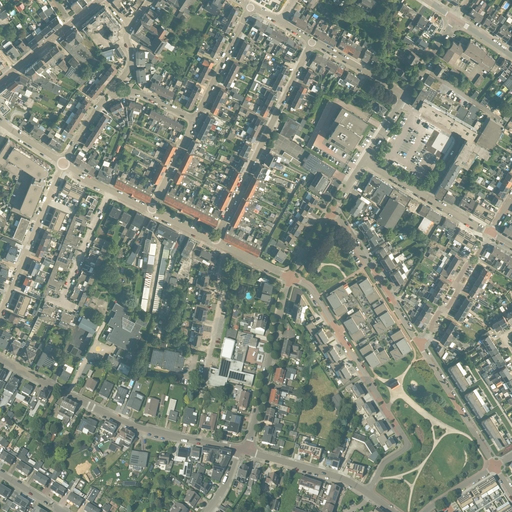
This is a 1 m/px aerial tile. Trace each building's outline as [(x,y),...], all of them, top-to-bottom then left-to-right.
[(71,6),(76,13),(87,3),(84,0),(76,0),(77,0),(71,6)] [(120,2),(120,1),(114,0),(114,1),(113,2),(117,6),(121,11),(125,7),(120,2)] [(179,0),(179,1),(177,0),(175,0),(173,5),(182,11),(185,6),(190,10),(194,5),(193,4),(195,0),(179,0)] [(209,1),(204,8),(204,9),(205,9),(215,15),(221,6),(218,5),(221,0),(212,0),(211,2),(209,1)] [(282,2),(279,0),(274,0),(271,6),(277,9),(282,2)] [(320,2),(321,0),(308,0),(310,1),(308,5),(313,8),(315,4),(315,5),(317,2),(318,3),(320,2)] [(376,2),(373,0),(355,0),(355,1),(355,2),(360,5),(366,8),(370,11),(372,8),(374,9),(375,9),(377,8),(377,7),(378,6),(377,5),(377,4),(375,3),(376,2)] [(483,2),(482,5),(473,18),(479,21),(485,12),(482,10),(487,3),(484,1),(484,3),(483,2)] [(345,11),(348,5),(344,3),(342,6),(341,8),(338,12),(342,14),(344,11),(345,11)] [(406,14),(410,8),(406,6),(403,3),(399,10),(406,14)] [(473,18),(482,5),(480,3),(478,7),(477,6),(474,10),(472,8),(468,15),(473,18)] [(137,11),(139,9),(133,5),(131,7),(130,7),(127,9),(125,7),(121,11),(121,10),(125,15),(134,6),(137,11)] [(110,13),(105,8),(106,8),(104,6),(103,7),(98,11),(85,21),(85,22),(82,24),(81,24),(79,25),(87,34),(93,29),(94,26),(101,20),(104,20),(112,29),(112,32),(107,36),(113,43),(120,37),(117,34),(119,33),(119,30),(118,29),(121,26),(110,13)] [(137,11),(134,6),(125,15),(127,15),(128,15),(134,10),(137,11)] [(230,12),(236,15),(239,9),(233,6),(230,12)] [(488,27),(496,14),(500,7),(498,6),(491,16),(489,14),(487,18),(486,17),(482,24),(488,27)] [(49,19),(50,20),(56,29),(63,24),(52,7),(44,12),(47,16),(49,19)] [(146,13),(157,20),(159,18),(157,17),(158,14),(159,15),(161,12),(157,9),(155,12),(149,8),(146,13)] [(410,8),(406,14),(412,19),(416,12),(413,10),(410,8)] [(0,13),(0,14),(1,17),(0,17),(0,23),(2,26),(9,22),(5,16),(9,14),(6,9),(2,12),(0,13)] [(295,24),(299,17),(297,16),(299,12),(295,11),(293,15),(290,21),(295,24)] [(40,21),(47,16),(44,12),(37,17),(40,21)] [(233,21),(236,15),(230,12),(227,18),(233,21)] [(146,13),(145,13),(141,18),(150,24),(151,22),(153,23),(155,20),(157,21),(157,20),(146,13)] [(233,21),(227,18),(224,16),(225,15),(222,13),(221,17),(223,18),(221,21),(222,22),(231,26),(233,21)] [(304,29),(308,23),(306,22),(310,15),(307,13),(306,16),(300,27),(304,29)] [(501,23),(504,17),(501,15),(497,20),(496,19),(498,16),(499,16),(496,14),(488,27),(493,31),(497,24),(496,24),(498,21),(501,23)] [(300,27),(306,16),(303,15),(301,18),(299,17),(295,24),(300,27)] [(413,22),(409,29),(408,30),(411,32),(414,27),(417,29),(418,28),(419,26),(422,28),(427,21),(423,19),(424,17),(421,15),(416,24),(413,22)] [(151,25),(150,24),(141,18),(132,34),(149,46),(153,40),(140,32),(142,28),(146,31),(146,30),(147,30),(151,25)] [(56,29),(50,20),(49,19),(50,22),(41,30),(39,27),(45,38),(56,29)] [(258,29),(262,22),(256,19),(253,25),(258,29)] [(308,23),(304,29),(310,32),(313,26),(316,22),(313,20),(311,24),(308,23)] [(431,34),(436,25),(430,21),(425,29),(428,31),(427,31),(431,34)] [(501,36),(510,23),(507,21),(503,28),(500,27),(496,33),(501,36)] [(231,26),(222,22),(219,28),(228,32),(231,26)] [(263,32),(267,26),(262,22),(258,29),(261,30),(259,34),(260,34),(259,36),(262,38),(263,36),(262,35),(263,32)] [(510,23),(501,36),(507,40),(509,36),(511,38),(511,37),(511,28),(510,27),(511,24),(510,23)] [(151,25),(147,30),(156,36),(156,35),(162,39),(167,30),(161,26),(159,30),(151,24),(151,25)] [(45,38),(39,27),(35,30),(31,25),(29,26),(39,43),(45,38)] [(32,48),(39,43),(29,26),(28,27),(33,34),(29,37),(31,39),(28,42),(32,48)] [(267,26),(263,32),(266,33),(269,35),(272,29),(267,26)] [(318,37),(321,30),(316,27),(312,34),(318,37)] [(67,36),(66,37),(73,44),(77,42),(83,37),(82,36),(82,35),(75,28),(67,36)] [(27,47),(22,41),(22,40),(21,40),(24,38),(19,29),(16,31),(20,37),(17,39),(19,42),(16,44),(16,45),(17,45),(22,51),(27,47)] [(272,41),(277,32),(272,29),(269,35),(267,38),(270,40),(269,43),(272,44),(274,42),(272,41)] [(326,35),(326,34),(327,33),(321,30),(318,37),(323,40),(326,35)] [(342,49),(348,39),(343,36),(346,31),(344,30),(340,37),(342,38),(337,46),(342,49)] [(216,38),(223,41),(226,36),(217,32),(215,35),(214,37),(216,38)] [(272,41),(274,42),(275,43),(277,44),(283,35),(277,32),(272,41)] [(331,37),(326,34),(326,35),(323,40),(328,43),(331,37)] [(156,36),(149,46),(159,53),(164,47),(167,42),(162,39),(156,35),(156,36)] [(283,47),(288,38),(283,35),(277,44),(281,46),(280,49),(283,50),(284,48),(283,47)] [(337,39),(335,38),(332,36),(331,37),(328,43),(334,46),(337,41),(337,40),(337,39)] [(73,44),(66,37),(60,42),(73,56),(81,63),(84,68),(94,57),(80,42),(78,43),(77,42),(73,44)] [(221,47),(223,41),(216,38),(215,40),(216,41),(215,44),(221,47)] [(288,50),(293,41),(288,38),(283,47),(284,48),(288,50)] [(468,42),(462,38),(459,41),(458,44),(453,41),(442,57),(453,64),(464,47),(465,48),(463,50),(479,61),(477,63),(488,70),(495,60),(484,53),(486,50),(469,40),(468,42)] [(347,52),(353,42),(348,39),(342,49),(347,52)] [(427,43),(421,39),(419,42),(417,41),(415,44),(417,45),(424,49),(427,43)] [(19,53),(13,46),(13,45),(11,44),(12,43),(10,40),(3,46),(2,44),(0,45),(0,48),(3,51),(5,49),(7,51),(13,58),(19,53)] [(241,46),(251,51),(252,48),(249,46),(250,43),(244,40),(241,46)] [(293,41),(288,50),(294,53),(299,44),(293,41)] [(352,55),(357,44),(353,42),(347,52),(352,55)] [(215,44),(213,47),(212,49),(218,52),(221,47),(215,44)] [(357,44),(352,55),(357,57),(360,51),(361,52),(363,47),(360,46),(357,49),(355,48),(357,44)] [(50,51),(58,60),(62,58),(64,56),(62,53),(62,52),(57,45),(49,51),(50,51)] [(119,59),(121,57),(125,55),(119,45),(113,49),(112,49),(113,51),(114,51),(119,59)] [(417,55),(418,54),(415,52),(415,53),(412,51),(413,48),(407,45),(404,50),(408,53),(408,51),(410,52),(406,58),(405,57),(402,61),(409,66),(411,62),(415,64),(419,56),(417,55)] [(249,55),(251,51),(241,46),(238,52),(245,55),(248,56),(253,59),(254,57),(249,55)] [(216,57),(218,52),(212,49),(209,47),(208,49),(207,50),(211,52),(210,54),(216,57)] [(114,54),(113,51),(112,49),(100,53),(100,55),(101,57),(114,54)] [(367,61),(372,53),(366,49),(361,58),(367,61)] [(50,51),(42,57),(46,60),(54,67),(60,62),(58,60),(50,51)] [(242,60),(245,55),(238,52),(236,57),(242,60)] [(94,57),(84,68),(85,69),(91,73),(103,59),(97,54),(94,57)] [(290,62),(291,58),(291,57),(285,54),(285,55),(283,59),(290,62)] [(318,63),(322,57),(316,54),(309,67),(315,70),(316,67),(317,67),(314,65),(316,62),(318,63)] [(73,56),(68,61),(71,64),(80,73),(85,69),(84,68),(81,63),(73,56)] [(151,61),(158,65),(161,67),(164,63),(154,56),(152,60),(151,61)] [(158,65),(151,61),(151,63),(147,63),(147,57),(145,57),(136,57),(136,64),(145,64),(145,63),(146,63),(146,66),(151,66),(157,69),(157,67),(158,65)] [(320,69),(319,71),(322,72),(323,71),(322,70),(324,66),(327,60),(322,57),(318,63),(321,65),(320,68),(320,69)] [(43,67),(46,70),(48,69),(50,66),(48,63),(47,64),(41,58),(37,61),(43,67)] [(87,80),(80,73),(71,64),(69,67),(64,63),(65,62),(63,59),(62,58),(58,60),(60,62),(54,67),(61,72),(65,74),(82,85),(87,80)] [(202,63),(211,67),(214,62),(208,59),(207,59),(204,58),(202,63)] [(505,68),(509,62),(504,59),(499,65),(496,62),(490,71),(494,74),(495,71),(499,75),(504,69),(505,68)] [(327,60),(324,66),(329,69),(333,63),(327,60)] [(49,79),(51,76),(49,73),(46,70),(43,67),(37,61),(33,64),(39,71),(43,74),(45,77),(49,79)] [(511,73),(511,72),(511,62),(510,61),(509,62),(505,68),(504,69),(499,75),(498,77),(504,81),(508,75),(505,73),(507,70),(511,73)] [(231,67),(238,71),(239,69),(238,68),(240,65),(234,62),(231,67)] [(107,70),(113,75),(117,70),(119,67),(113,63),(111,65),(109,68),(108,67),(106,69),(107,70)] [(208,72),(211,67),(202,63),(204,64),(202,67),(203,67),(203,70),(208,72)] [(334,72),(338,66),(333,63),(329,69),(334,72)] [(444,67),(439,64),(439,63),(433,71),(440,76),(441,74),(444,76),(448,70),(445,68),(445,67),(444,67)] [(50,80),(49,79),(45,77),(43,74),(39,71),(33,64),(25,71),(25,73),(38,81),(42,83),(40,86),(59,95),(63,88),(49,81),(50,80)] [(405,79),(408,75),(407,75),(408,73),(405,71),(401,68),(396,66),(393,64),(392,67),(399,71),(397,74),(405,79)] [(280,71),(286,74),(289,68),(283,65),(280,71)] [(338,66),(334,72),(340,75),(343,69),(338,66)] [(237,73),(238,71),(231,67),(228,73),(235,76),(236,72),(237,73)] [(458,77),(460,73),(452,67),(450,71),(458,77)] [(208,72),(203,70),(200,68),(198,72),(195,70),(193,74),(196,75),(197,74),(200,75),(206,78),(208,72)] [(286,74),(280,71),(274,68),(273,69),(276,71),(274,74),(277,76),(283,79),(286,74)] [(110,79),(113,75),(107,70),(105,72),(104,70),(102,73),(110,79)] [(305,76),(311,79),(314,73),(308,70),(305,76)] [(350,82),(354,75),(348,72),(343,80),(339,78),(337,83),(341,85),(341,84),(344,86),(347,81),(350,82)] [(511,86),(511,72),(511,73),(511,74),(503,84),(508,88),(510,90),(511,86)] [(106,84),(110,79),(102,73),(101,73),(99,76),(101,78),(100,79),(106,84)] [(232,81),(235,76),(228,73),(226,78),(232,81)] [(147,87),(149,88),(154,91),(158,84),(159,81),(161,76),(159,75),(158,74),(154,83),(152,81),(150,80),(149,83),(147,87)] [(27,89),(32,91),(33,89),(29,86),(30,84),(39,89),(40,86),(20,75),(15,79),(24,84),(24,85),(24,84),(27,86),(26,89),(27,89)] [(203,83),(206,78),(200,75),(197,80),(203,83)] [(354,75),(350,82),(356,86),(360,79),(354,75)] [(435,79),(429,75),(411,104),(418,107),(430,87),(435,79)] [(281,85),(283,79),(277,76),(275,82),(281,85)] [(309,84),(311,79),(305,76),(303,81),(309,84)] [(106,84),(100,79),(97,77),(93,82),(96,84),(102,89),(106,84)] [(229,87),(232,81),(226,78),(223,84),(229,87)] [(22,83),(24,84),(15,79),(7,86),(15,90),(20,93),(23,94),(28,97),(29,97),(30,94),(31,95),(32,92),(32,91),(27,89),(25,92),(23,90),(18,88),(22,83)] [(170,86),(170,87),(165,96),(171,99),(174,92),(172,91),(174,87),(178,89),(182,81),(177,79),(175,83),(172,82),(170,86)] [(90,87),(98,94),(102,89),(96,84),(93,82),(90,86),(90,87)] [(278,90),(281,85),(275,82),(272,87),(278,90)] [(163,87),(158,84),(154,91),(160,94),(163,87)] [(192,90),(199,92),(201,87),(195,84),(192,90)] [(298,89),(304,92),(306,93),(308,88),(307,87),(301,84),(298,89)] [(165,96),(170,87),(168,86),(166,85),(165,88),(163,87),(160,94),(165,96)] [(17,96),(18,94),(14,92),(15,90),(7,86),(0,91),(0,95),(6,99),(6,98),(15,102),(15,101),(17,98),(16,98),(17,96)] [(94,98),(98,94),(90,87),(86,92),(88,93),(88,94),(94,98)] [(445,96),(430,87),(418,107),(433,117),(445,96)] [(218,94),(224,97),(226,97),(227,94),(226,94),(227,91),(221,88),(218,94)] [(302,98),(304,92),(298,89),(296,95),(302,98)] [(196,98),(199,92),(192,90),(190,95),(196,98)] [(265,95),(274,100),(276,94),(270,91),(268,94),(267,93),(266,96),(265,95)] [(242,101),(244,97),(234,92),(233,96),(242,101)] [(228,99),(224,97),(218,94),(215,99),(222,102),(225,104),(228,99)] [(12,107),(13,105),(15,102),(6,98),(6,99),(0,95),(0,110),(3,115),(10,108),(12,107)] [(196,98),(190,95),(188,98),(182,95),(181,97),(187,100),(193,103),(196,98)] [(271,105),(274,100),(265,95),(263,101),(262,100),(262,101),(271,105)] [(299,103),(302,98),(296,95),(293,100),(299,103)] [(358,101),(354,100),(355,96),(353,95),(349,101),(356,104),(358,101)] [(461,105),(445,96),(433,117),(449,126),(461,105)] [(484,107),(489,101),(485,97),(481,104),(484,107)] [(81,103),(88,107),(91,102),(85,98),(81,103)] [(215,99),(213,105),(219,108),(222,102),(215,99)] [(248,109),(249,105),(251,102),(250,102),(245,99),(241,106),(248,109)] [(191,108),(193,103),(187,100),(186,104),(185,106),(191,108)] [(271,105),(262,101),(261,100),(260,102),(261,102),(260,106),(262,107),(268,110),(271,105)] [(297,108),(299,103),(293,100),(291,105),(297,108)] [(382,115),(386,108),(378,103),(375,101),(372,100),(370,102),(376,106),(374,109),(382,115)] [(15,101),(15,102),(13,105),(25,111),(27,107),(15,101)] [(115,105),(119,111),(124,108),(121,102),(115,105)] [(85,112),(88,107),(81,103),(78,108),(85,112)] [(135,103),(132,117),(135,117),(135,114),(136,110),(140,111),(141,105),(135,103)] [(469,110),(461,105),(449,126),(465,135),(470,125),(480,109),(472,104),(469,110)] [(118,111),(119,111),(115,105),(110,108),(113,113),(115,112),(117,116),(120,114),(118,111)] [(221,112),(222,111),(222,109),(219,108),(213,105),(210,110),(216,113),(218,111),(221,112)] [(260,106),(259,105),(257,108),(261,110),(259,113),(266,116),(268,110),(262,107),(260,106)] [(327,138),(349,151),(351,147),(352,147),(353,147),(352,146),(354,142),(355,143),(368,122),(342,106),(329,127),(333,129),(327,138)] [(81,117),(85,112),(78,108),(75,113),(81,117)] [(154,118),(156,112),(151,109),(148,115),(154,118)] [(159,121),(162,114),(156,112),(154,118),(152,121),(150,125),(153,126),(156,119),(159,121)] [(34,115),(32,113),(31,114),(28,120),(31,122),(31,123),(34,125),(29,132),(34,135),(40,125),(32,119),(34,115)] [(78,123),(81,117),(75,113),(71,119),(78,123)] [(106,122),(105,123),(107,124),(108,122),(107,121),(109,117),(103,114),(100,119),(106,122)] [(164,123),(167,117),(162,114),(159,121),(157,124),(160,125),(156,133),(159,135),(161,130),(164,123)] [(205,120),(211,123),(214,118),(208,115),(205,120)] [(252,121),(261,125),(264,119),(257,116),(256,119),(253,117),(252,121)] [(169,125),(172,120),(167,117),(164,123),(161,130),(163,131),(165,128),(167,124),(169,125)] [(296,122),(292,120),(293,120),(288,117),(280,134),(292,140),(296,131),(300,124),(296,121),(296,122)] [(475,138),(491,147),(504,126),(490,118),(485,127),(482,125),(475,138)] [(75,128),(78,123),(71,119),(68,124),(75,128)] [(103,127),(105,123),(106,122),(100,119),(97,124),(103,127)] [(175,128),(178,122),(172,120),(169,125),(175,128)] [(209,129),(211,123),(205,120),(202,126),(209,129)] [(473,127),(470,125),(465,135),(467,137),(466,140),(470,142),(471,139),(472,140),(473,139),(472,138),(481,122),(477,120),(473,127)] [(258,130),(261,125),(252,121),(250,124),(253,125),(252,127),(258,130)] [(178,122),(175,128),(180,131),(183,125),(178,122)] [(71,133),(75,128),(68,124),(65,129),(71,133)] [(100,132),(103,127),(97,124),(94,129),(100,132)] [(40,125),(34,135),(39,138),(43,130),(44,128),(44,127),(40,125)] [(207,132),(209,129),(202,126),(200,131),(207,135),(209,136),(214,138),(215,135),(213,134),(207,132)] [(252,127),(249,126),(246,132),(249,133),(256,136),(258,130),(252,127)] [(58,139),(61,135),(56,132),(56,133),(51,129),(50,131),(47,135),(48,135),(52,138),(48,144),(53,147),(58,139)] [(96,137),(100,132),(94,129),(91,134),(96,137)] [(249,133),(246,132),(243,130),(240,135),(253,142),(256,136),(249,133)] [(206,138),(207,135),(200,131),(197,137),(203,140),(205,137),(206,138)] [(93,142),(96,137),(91,134),(88,139),(93,142)] [(58,139),(53,147),(58,150),(65,140),(62,138),(61,141),(58,139)] [(490,150),(491,147),(475,138),(474,140),(473,140),(472,140),(471,139),(470,142),(466,140),(454,160),(461,165),(467,168),(477,152),(487,158),(491,150),(490,150)] [(16,144),(8,139),(1,150),(0,151),(0,160),(5,164),(9,158),(36,174),(35,175),(34,175),(33,176),(33,177),(32,178),(31,178),(30,180),(31,180),(20,209),(19,210),(20,210),(32,215),(33,215),(36,208),(37,208),(38,204),(39,201),(39,202),(41,198),(40,197),(41,195),(42,195),(44,191),(43,191),(46,184),(46,183),(46,180),(46,179),(46,178),(46,177),(45,177),(51,167),(43,162),(44,161),(17,144),(16,144)] [(90,147),(93,142),(88,139),(84,144),(90,147)] [(158,142),(174,150),(176,146),(176,145),(170,143),(167,141),(165,143),(158,139),(157,141),(158,142)] [(190,145),(197,148),(199,142),(192,139),(190,145)] [(172,155),(174,150),(158,142),(157,141),(156,142),(157,142),(156,144),(166,149),(165,151),(172,155)] [(242,148),(249,151),(251,145),(245,142),(242,148)] [(194,153),(197,148),(190,145),(187,150),(188,150),(194,153)] [(172,155),(165,151),(164,153),(153,148),(152,150),(153,151),(153,150),(170,159),(172,155)] [(246,156),(249,151),(242,148),(240,153),(246,156)] [(215,157),(208,153),(203,151),(200,149),(199,151),(203,153),(207,155),(210,157),(209,160),(213,162),(215,157)] [(266,156),(275,161),(278,156),(275,155),(276,152),(271,149),(268,155),(267,154),(266,156)] [(167,163),(170,159),(153,150),(153,151),(152,154),(154,155),(155,154),(159,156),(158,159),(161,161),(162,160),(167,163)] [(185,155),(199,162),(200,160),(195,158),(196,155),(193,154),(187,151),(185,155)] [(295,163),(297,160),(285,152),(282,155),(295,163)] [(84,157),(78,153),(73,162),(78,165),(82,159),(82,160),(84,157)] [(335,169),(310,153),(307,158),(304,157),(302,160),(305,161),(302,166),(316,175),(308,187),(318,193),(320,189),(324,192),(330,183),(332,179),(330,178),(335,169)] [(93,156),(92,155),(89,159),(88,161),(87,163),(83,169),(88,172),(95,162),(91,160),(93,156)] [(198,164),(199,162),(185,155),(183,160),(189,163),(192,164),(196,166),(197,164),(198,164)] [(238,162),(245,166),(247,160),(239,156),(236,161),(238,162)] [(273,166),(275,161),(266,156),(265,158),(266,159),(263,164),(269,167),(270,164),(273,166)] [(511,161),(509,160),(503,156),(502,158),(509,163),(511,164),(511,166),(511,168),(511,161)] [(87,163),(82,160),(82,159),(78,165),(83,169),(87,163)] [(150,163),(145,160),(144,163),(149,166),(149,165),(153,167),(154,167),(153,170),(162,174),(164,170),(150,163)] [(150,163),(164,170),(167,165),(166,165),(161,163),(161,162),(157,160),(156,163),(151,161),(150,163)] [(191,167),(192,164),(189,163),(183,160),(180,164),(194,171),(195,169),(191,167)] [(455,175),(461,165),(454,160),(441,181),(440,183),(448,187),(453,179),(455,175)] [(238,162),(236,161),(235,161),(233,166),(242,171),(245,166),(238,162)] [(95,162),(88,172),(94,175),(98,169),(95,168),(97,164),(95,162)] [(489,168),(483,164),(482,163),(479,168),(481,170),(485,172),(486,170),(488,171),(488,170),(500,178),(498,181),(502,182),(501,182),(509,187),(511,181),(497,172),(489,168)] [(107,171),(109,167),(102,164),(101,168),(99,168),(95,176),(103,180),(107,171)] [(194,171),(180,164),(178,169),(188,173),(189,171),(193,173),(194,173),(194,171)] [(259,164),(256,169),(265,174),(266,173),(267,174),(269,169),(259,164)] [(107,171),(103,180),(108,182),(112,175),(109,174),(112,168),(109,167),(107,171)] [(225,170),(239,176),(242,172),(236,169),(232,167),(231,170),(226,168),(225,170)] [(162,174),(153,170),(152,172),(147,169),(146,172),(160,179),(162,174)] [(254,175),(260,178),(264,180),(266,174),(265,174),(256,169),(254,175)] [(237,181),(239,176),(225,170),(224,172),(229,174),(228,176),(237,181)] [(501,172),(498,170),(497,172),(511,181),(511,174),(508,172),(506,175),(501,172)] [(175,175),(189,182),(190,180),(186,178),(187,175),(177,171),(175,175)] [(118,187),(125,173),(123,172),(121,177),(118,176),(113,185),(118,187)] [(158,183),(160,179),(146,172),(145,174),(150,176),(148,179),(158,183)] [(122,189),(127,180),(125,179),(127,174),(125,173),(118,187),(122,189)] [(134,187),(135,184),(133,183),(136,177),(139,178),(140,175),(135,173),(133,178),(127,192),(131,194),(134,187)] [(223,174),(221,178),(235,185),(237,181),(228,176),(223,174)] [(189,183),(189,182),(175,175),(173,180),(185,185),(186,183),(188,184),(189,183)] [(251,180),(265,187),(266,185),(262,183),(263,180),(253,175),(251,180)] [(381,180),(373,175),(367,185),(375,190),(381,180)] [(455,175),(453,179),(459,183),(457,186),(461,189),(467,178),(464,175),(462,179),(455,175)] [(127,192),(133,178),(131,177),(129,181),(127,180),(122,189),(127,192)] [(233,190),(235,185),(221,178),(220,181),(225,183),(224,185),(227,187),(233,190)] [(264,189),(265,187),(251,180),(249,184),(256,187),(259,189),(263,191),(264,189)] [(382,206),(393,187),(381,180),(375,190),(370,199),(382,206)] [(67,194),(72,184),(66,181),(61,191),(60,194),(65,197),(67,194)] [(135,196),(142,182),(140,181),(138,185),(135,184),(134,187),(131,194),(135,196)] [(140,198),(146,184),(142,182),(135,196),(140,198)] [(494,184),(490,182),(489,185),(494,188),(492,191),(495,193),(502,197),(506,192),(498,188),(494,184)] [(506,192),(509,187),(501,182),(498,188),(506,192)] [(447,189),(448,187),(440,183),(438,186),(435,192),(434,193),(442,198),(447,201),(452,204),(456,197),(451,194),(452,192),(447,189)] [(73,197),(78,187),(78,186),(72,184),(67,194),(73,197)] [(144,200),(151,186),(146,184),(140,198),(144,200)] [(258,191),(259,189),(256,187),(249,184),(247,189),(261,195),(262,193),(258,191)] [(211,187),(216,189),(230,196),(232,191),(226,189),(226,188),(223,187),(221,189),(212,185),(211,187)] [(375,190),(367,185),(362,193),(362,194),(370,199),(375,190)] [(151,186),(144,200),(149,202),(152,196),(149,195),(153,187),(151,186)] [(84,189),(78,187),(73,197),(79,200),(84,189)] [(413,199),(403,193),(393,187),(382,206),(383,207),(375,220),(392,229),(405,206),(407,208),(413,199)] [(167,203),(174,189),(172,188),(170,192),(167,191),(163,200),(167,203)] [(172,205),(176,195),(174,194),(176,190),(174,189),(167,203),(172,205)] [(228,200),(230,196),(216,189),(215,191),(219,193),(218,196),(218,195),(218,196),(228,200)] [(260,198),(261,195),(247,189),(245,193),(251,196),(254,198),(255,196),(260,198)] [(176,207),(183,193),(181,192),(178,196),(176,195),(172,205),(176,207)] [(495,195),(492,194),(492,193),(490,192),(488,194),(491,196),(489,199),(492,200),(491,201),(498,205),(501,199),(495,195)] [(180,209),(185,200),(183,199),(185,194),(183,193),(176,207),(180,209)] [(255,198),(254,198),(251,196),(245,193),(244,193),(245,194),(243,197),(249,200),(252,201),(253,200),(254,200),(255,198)] [(91,196),(88,194),(86,199),(91,201),(90,204),(91,204),(90,207),(94,209),(96,204),(96,203),(98,199),(96,198),(95,198),(95,196),(95,195),(95,196),(92,195),(91,196)] [(306,199),(305,201),(310,205),(312,202),(316,204),(319,199),(312,195),(309,200),(306,199)] [(471,200),(464,195),(458,205),(469,212),(475,201),(471,199),(471,200)] [(185,211),(191,197),(189,196),(187,201),(185,200),(180,209),(185,211)] [(228,200),(218,196),(217,198),(213,196),(212,198),(226,205),(228,200)] [(189,213),(194,204),(191,203),(194,198),(191,197),(185,211),(189,213)] [(252,202),(252,201),(249,200),(243,197),(241,201),(255,208),(256,206),(251,204),(252,202)] [(193,215),(200,202),(201,200),(199,198),(196,205),(194,204),(189,213),(193,215)] [(223,209),(226,205),(212,198),(211,200),(213,201),(212,202),(212,203),(214,204),(214,205),(217,206),(223,209)] [(355,205),(361,209),(363,205),(363,204),(366,206),(367,203),(371,206),(373,203),(366,199),(365,202),(358,198),(356,201),(357,202),(355,205)] [(415,210),(419,203),(419,202),(413,199),(407,208),(406,210),(412,214),(414,211),(415,210)] [(315,207),(312,205),(310,205),(305,201),(303,200),(300,207),(301,208),(300,209),(306,212),(307,210),(309,211),(311,212),(315,207)] [(254,210),(255,208),(241,201),(238,206),(249,211),(250,209),(254,210)] [(201,211),(202,208),(200,207),(202,203),(200,202),(193,215),(198,218),(201,211)] [(437,223),(441,216),(433,211),(429,208),(422,204),(422,205),(419,203),(415,210),(418,212),(421,214),(420,215),(424,217),(417,229),(424,233),(432,220),(437,223)] [(483,206),(478,203),(472,213),(478,216),(483,206)] [(202,220),(209,206),(207,205),(204,209),(202,208),(201,211),(198,218),(202,220)] [(359,212),(361,209),(355,205),(353,208),(352,207),(350,211),(356,215),(359,217),(360,214),(357,213),(358,212),(359,212)] [(117,218),(121,210),(113,206),(109,214),(103,225),(107,227),(113,216),(117,218)] [(210,215),(211,212),(209,211),(211,207),(209,206),(202,220),(206,222),(210,215)] [(248,213),(249,211),(238,206),(236,210),(253,218),(254,216),(248,213)] [(489,210),(483,206),(478,216),(483,219),(489,210)] [(66,213),(55,209),(53,215),(63,219),(66,213)] [(211,224),(217,210),(215,209),(213,214),(211,212),(210,215),(206,222),(211,224)] [(304,215),(306,212),(300,209),(298,212),(301,213),(298,218),(301,220),(305,223),(308,218),(304,215)] [(217,210),(211,224),(215,226),(220,216),(218,215),(220,211),(217,210)] [(259,221),(253,218),(236,210),(234,214),(241,218),(248,221),(257,225),(259,221)] [(495,213),(489,210),(483,219),(489,223),(495,213)] [(127,223),(131,215),(124,211),(120,219),(119,221),(122,223),(121,224),(125,226),(127,223)] [(135,225),(139,227),(144,216),(137,212),(129,227),(133,229),(135,225)] [(246,226),(248,221),(241,218),(234,214),(232,219),(246,226)] [(63,219),(53,215),(50,221),(60,225),(63,219)] [(84,219),(78,217),(74,215),(70,226),(74,228),(77,222),(81,223),(82,221),(86,223),(87,220),(84,219)] [(19,221),(28,225),(30,219),(21,216),(19,221)] [(301,220),(298,218),(295,217),(291,225),(293,226),(301,231),(304,226),(299,223),(301,220)] [(446,228),(451,221),(445,218),(443,222),(440,220),(437,227),(444,231),(446,228)] [(145,239),(143,252),(148,253),(150,243),(151,238),(152,230),(153,230),(157,222),(150,219),(146,227),(149,229),(147,234),(147,238),(145,239)] [(245,228),(246,226),(232,219),(230,223),(230,224),(230,223),(236,226),(239,228),(241,226),(245,228)] [(363,232),(372,226),(368,220),(365,222),(365,221),(358,225),(361,229),(362,229),(363,232)] [(26,230),(28,225),(19,221),(17,226),(26,230)] [(60,225),(50,221),(47,227),(58,231),(60,225)] [(453,228),(456,224),(451,221),(446,228),(449,230),(447,233),(449,234),(452,236),(456,229),(453,228)] [(162,234),(166,227),(160,224),(156,231),(156,232),(159,233),(162,234)] [(511,230),(511,228),(511,225),(510,224),(508,228),(506,226),(502,233),(508,236),(511,230)] [(24,235),(26,230),(17,226),(15,231),(24,235)] [(72,235),(74,228),(70,226),(65,237),(78,243),(79,240),(75,238),(76,236),(72,235)] [(227,241),(233,227),(231,226),(228,234),(225,232),(225,233),(222,238),(222,239),(227,241)] [(298,236),(301,231),(293,226),(290,231),(288,230),(286,233),(288,234),(292,236),(293,233),(298,236)] [(368,238),(374,234),(376,233),(374,229),(375,229),(373,226),(372,226),(363,232),(368,238)] [(111,238),(115,229),(110,227),(106,234),(108,235),(108,234),(110,235),(109,237),(111,238)] [(125,235),(132,238),(136,231),(133,229),(129,227),(128,229),(125,235)] [(168,237),(172,230),(166,227),(162,234),(168,237)] [(234,236),(235,235),(236,234),(234,233),(236,228),(233,227),(227,241),(231,243),(234,236)] [(465,231),(459,228),(454,238),(459,241),(465,231)] [(43,236),(49,239),(51,233),(45,230),(43,236)] [(165,246),(168,247),(170,247),(171,248),(173,244),(175,240),(178,233),(172,230),(168,237),(168,238),(167,240),(165,244),(164,244),(164,246),(165,246)] [(235,245),(242,231),(240,230),(237,236),(235,235),(234,236),(231,243),(235,245)] [(22,240),(24,235),(15,231),(13,236),(22,240)] [(240,247),(244,239),(242,238),(244,232),(242,231),(235,245),(240,247)] [(471,235),(465,231),(459,241),(465,245),(471,235)] [(374,234),(368,238),(369,241),(369,242),(371,246),(377,242),(379,245),(384,241),(382,237),(380,239),(376,233),(374,234)] [(296,238),(292,236),(288,234),(285,239),(283,237),(281,240),(287,244),(289,241),(293,243),(296,238)] [(244,250),(251,236),(249,235),(246,240),(244,239),(240,247),(244,250)] [(476,239),(471,235),(465,245),(471,248),(476,239)] [(8,251),(16,255),(17,251),(18,248),(14,246),(16,242),(3,236),(1,239),(8,242),(7,244),(11,245),(8,251)] [(51,240),(49,239),(43,236),(40,242),(49,246),(50,242),(54,244),(55,241),(51,240)] [(101,249),(105,251),(109,242),(96,236),(95,239),(99,241),(98,243),(103,245),(101,249)] [(249,252),(253,242),(251,241),(253,237),(251,236),(244,250),(249,252)] [(77,245),(78,243),(65,237),(61,249),(65,250),(68,244),(72,246),(73,244),(77,245)] [(195,241),(188,238),(181,253),(183,254),(179,263),(181,265),(177,274),(188,279),(188,278),(189,278),(192,257),(193,251),(195,248),(197,242),(195,241)] [(253,254),(260,240),(255,238),(253,242),(249,252),(253,254)] [(260,240),(253,254),(258,256),(260,250),(262,247),(260,245),(262,241),(260,240)] [(284,249),(286,246),(278,241),(276,244),(284,249)] [(49,246),(40,242),(38,248),(47,251),(49,246)] [(135,243),(132,251),(137,253),(141,246),(135,243)] [(387,252),(384,247),(386,245),(385,243),(379,246),(381,249),(376,252),(379,257),(384,254),(387,252)] [(496,256),(499,250),(494,247),(487,258),(490,260),(493,255),(496,256)] [(47,252),(47,251),(38,248),(35,254),(42,256),(44,257),(46,254),(49,255),(50,253),(47,252)] [(192,257),(195,259),(202,262),(204,258),(207,251),(202,249),(201,251),(198,250),(195,248),(193,251),(192,257)] [(273,253),(276,254),(274,256),(275,256),(274,258),(277,260),(278,258),(282,261),(286,254),(279,250),(276,248),(273,253)] [(450,259),(458,264),(461,259),(455,255),(456,253),(451,249),(448,254),(439,248),(437,251),(443,255),(447,257),(450,259)] [(63,257),(65,250),(61,249),(59,253),(58,256),(56,260),(69,265),(70,262),(67,261),(67,259),(63,257)] [(102,260),(105,251),(101,249),(99,254),(94,252),(94,254),(90,252),(89,255),(102,260)] [(383,264),(394,258),(391,253),(389,250),(387,252),(384,254),(386,256),(380,260),(383,264)] [(502,259),(505,253),(499,250),(496,256),(502,259)] [(14,258),(16,255),(8,251),(5,258),(4,257),(3,260),(8,262),(9,259),(12,261),(14,258)] [(204,258),(206,259),(206,260),(211,263),(214,257),(211,256),(212,254),(207,251),(204,258)] [(507,262),(510,256),(505,253),(502,259),(507,262)] [(98,270),(102,260),(89,255),(88,258),(91,259),(91,261),(95,263),(93,268),(98,270)] [(132,265),(135,258),(129,256),(126,262),(132,265)] [(447,257),(446,260),(445,262),(455,269),(458,264),(450,259),(447,257)] [(393,269),(402,263),(400,261),(397,262),(394,258),(383,264),(387,269),(392,266),(393,269)] [(43,264),(42,263),(33,260),(31,265),(36,268),(39,269),(42,270),(44,265),(43,264)] [(68,268),(69,265),(56,260),(52,271),(56,273),(59,266),(64,268),(64,266),(68,268)] [(444,262),(442,267),(443,268),(452,274),(455,269),(445,262),(444,262)] [(393,279),(401,274),(405,272),(402,267),(403,266),(402,263),(393,269),(395,271),(390,274),(393,279)] [(0,273),(7,276),(8,272),(9,269),(5,268),(6,266),(1,264),(0,266),(1,267),(0,269),(0,273)] [(37,274),(39,269),(36,268),(31,265),(28,272),(34,274),(35,273),(37,274)] [(480,274),(487,278),(487,277),(488,278),(491,273),(493,273),(494,270),(489,267),(488,270),(484,268),(480,274)] [(94,279),(98,270),(93,268),(91,272),(87,271),(86,273),(82,271),(81,274),(94,279)] [(452,274),(443,268),(441,270),(440,273),(449,278),(452,274)] [(201,279),(209,280),(210,275),(207,274),(208,271),(202,270),(201,275),(202,276),(201,279)] [(54,279),(56,273),(52,271),(47,282),(61,287),(62,285),(58,283),(58,281),(54,279)] [(90,288),(94,279),(81,274),(80,276),(84,278),(83,280),(87,282),(85,286),(90,288)] [(401,274),(393,279),(396,284),(401,281),(404,286),(408,279),(406,277),(404,279),(401,274)] [(484,283),(487,278),(480,274),(477,279),(484,283)] [(40,279),(35,277),(33,280),(32,279),(26,277),(23,283),(33,286),(35,281),(42,284),(43,281),(40,279)] [(176,285),(177,278),(171,277),(170,279),(169,284),(176,285)] [(266,279),(265,279),(264,278),(263,278),(261,278),(260,281),(261,281),(259,290),(258,289),(257,291),(256,291),(255,297),(260,298),(265,299),(264,301),(272,302),(273,298),(270,297),(270,294),(269,294),(272,283),(268,283),(269,280),(267,279),(266,279)] [(371,285),(367,278),(363,280),(362,279),(349,287),(355,297),(357,295),(364,291),(366,294),(365,295),(370,303),(380,297),(374,286),(373,287),(372,287),(371,285)] [(436,283),(444,288),(447,283),(440,279),(438,278),(436,283)] [(208,286),(209,280),(201,279),(201,281),(199,281),(198,286),(200,287),(203,288),(204,288),(205,285),(208,286)] [(481,287),(484,283),(477,279),(475,284),(481,287)] [(59,290),(61,287),(47,282),(43,293),(48,295),(50,289),(55,290),(56,288),(59,290)] [(30,292),(33,286),(23,283),(21,289),(29,292),(27,294),(35,297),(41,300),(42,297),(30,292)] [(436,283),(433,288),(434,289),(441,292),(444,288),(436,283)] [(332,304),(333,306),(332,306),(331,306),(336,314),(338,317),(347,311),(343,303),(342,303),(339,300),(348,294),(344,288),(343,285),(342,284),(330,292),(331,294),(326,296),(331,304),(332,304)] [(483,289),(481,287),(475,284),(472,288),(478,292),(480,293),(483,289)] [(86,297),(90,288),(85,286),(84,291),(79,289),(78,291),(74,289),(73,292),(86,297)] [(204,288),(203,288),(200,287),(198,295),(203,296),(210,298),(211,292),(209,292),(209,289),(204,288)] [(477,298),(480,293),(478,292),(472,288),(469,293),(475,297),(474,299),(486,306),(488,303),(481,299),(477,298)] [(438,297),(441,292),(434,289),(432,293),(438,297)] [(82,307),(86,297),(73,292),(72,295),(76,296),(75,298),(80,300),(78,305),(82,307)] [(29,297),(19,293),(16,299),(27,303),(29,297)] [(438,297),(432,293),(431,294),(430,293),(427,298),(435,302),(438,297)] [(209,303),(210,298),(203,296),(202,299),(201,298),(199,304),(206,306),(206,303),(209,303)] [(294,304),(293,310),(292,310),(293,310),(301,312),(302,306),(304,306),(306,305),(307,305),(301,296),(299,305),(294,304)] [(463,303),(470,306),(473,301),(466,298),(463,303)] [(27,304),(16,299),(14,305),(24,310),(27,304)] [(30,312),(33,304),(28,302),(25,310),(30,312)] [(131,311),(115,302),(112,309),(116,311),(113,318),(111,317),(108,324),(114,327),(111,333),(109,332),(106,339),(120,346),(122,347),(132,352),(142,333),(139,331),(142,324),(145,326),(149,320),(139,314),(135,323),(127,319),(131,311)] [(378,315),(379,315),(381,319),(373,324),(379,335),(392,327),(391,325),(395,323),(390,315),(389,313),(390,313),(384,302),(374,309),(378,315)] [(432,307),(424,302),(421,307),(429,312),(432,307)] [(463,303),(460,307),(467,311),(470,306),(463,303)] [(44,318),(50,305),(47,304),(45,308),(43,307),(42,312),(37,310),(35,314),(44,318)] [(206,306),(199,304),(196,304),(194,312),(207,315),(208,309),(205,308),(206,306)] [(24,310),(14,305),(11,311),(22,316),(24,310)] [(54,322),(55,318),(51,316),(53,311),(51,310),(52,306),(50,305),(44,318),(54,322)] [(421,307),(419,306),(418,308),(417,311),(420,313),(426,317),(429,312),(421,307)] [(467,311),(460,307),(457,312),(466,317),(468,313),(469,312),(467,311)] [(348,329),(350,331),(349,331),(348,331),(353,339),(355,342),(364,335),(360,328),(359,328),(356,324),(365,319),(359,309),(346,317),(347,319),(343,322),(347,328),(348,329)] [(300,317),(301,312),(293,310),(291,316),(296,317),(295,322),(300,324),(301,318),(300,317)] [(423,321),(426,317),(420,313),(417,311),(415,313),(412,311),(411,313),(414,315),(416,317),(417,317),(423,321)] [(63,326),(68,313),(66,312),(64,316),(62,315),(60,320),(55,318),(54,322),(63,326)] [(205,320),(207,315),(194,312),(193,320),(196,321),(202,322),(203,320),(205,320)] [(463,322),(466,317),(457,312),(454,317),(461,321),(463,322)] [(22,328),(23,326),(26,319),(11,313),(8,319),(17,322),(16,325),(22,328)] [(68,313),(63,326),(72,330),(74,326),(69,324),(71,319),(69,318),(71,314),(68,313)] [(249,322),(266,326),(267,320),(268,316),(255,314),(254,320),(250,319),(249,322)] [(38,316),(27,339),(30,341),(36,329),(36,330),(42,318),(38,316)] [(89,342),(93,334),(98,325),(83,317),(78,326),(89,331),(85,340),(89,342)] [(423,321),(417,317),(414,322),(421,326),(423,321)] [(498,320),(502,327),(507,323),(503,317),(498,320)] [(496,330),(502,327),(498,320),(492,323),(496,330)] [(202,325),(202,322),(196,321),(196,322),(193,322),(192,326),(191,329),(194,330),(200,331),(203,331),(204,326),(202,325)] [(455,330),(458,325),(452,321),(449,326),(455,330)] [(266,326),(249,322),(248,328),(251,329),(251,330),(264,333),(266,326)] [(458,332),(455,330),(449,326),(446,331),(455,337),(458,332)] [(322,328),(318,331),(317,331),(315,328),(316,327),(309,331),(311,335),(314,333),(317,338),(325,334),(322,329),(322,328)] [(395,343),(396,342),(398,346),(390,351),(393,357),(396,361),(408,353),(407,352),(412,349),(407,342),(406,342),(405,340),(406,340),(407,339),(400,329),(390,335),(395,343)] [(9,333),(4,330),(2,334),(5,336),(4,338),(0,336),(0,337),(0,345),(4,347),(12,332),(10,331),(9,333)] [(200,331),(194,330),(194,331),(191,330),(190,337),(194,338),(201,340),(202,334),(200,334),(200,331)] [(454,340),(455,337),(446,331),(443,336),(451,341),(452,341),(454,343),(461,347),(462,345),(454,340)] [(485,345),(492,341),(488,335),(489,335),(487,331),(481,335),(483,338),(481,339),(485,345)] [(236,348),(239,348),(235,363),(243,365),(248,346),(256,348),(257,341),(252,340),(253,337),(239,333),(236,348)] [(317,338),(321,344),(318,345),(320,349),(327,345),(326,345),(324,342),(325,341),(328,339),(325,334),(317,338)] [(449,346),(452,341),(451,341),(443,336),(440,341),(446,345),(447,345),(448,345),(449,346)] [(200,345),(201,340),(194,338),(193,341),(192,341),(191,346),(197,348),(198,345),(200,345)] [(24,344),(26,342),(23,341),(22,343),(14,339),(13,341),(12,341),(8,349),(9,350),(10,351),(11,352),(12,352),(15,353),(17,350),(21,352),(24,344)] [(231,362),(231,361),(235,343),(224,340),(223,346),(222,346),(221,348),(221,350),(222,350),(220,359),(221,359),(218,371),(210,369),(208,377),(209,377),(207,386),(223,390),(225,383),(227,384),(227,381),(251,387),(254,376),(241,373),(243,365),(235,363),(231,362)] [(489,350),(495,346),(492,341),(485,345),(488,351),(489,350)] [(292,345),(284,343),(281,356),(289,358),(289,357),(296,359),(300,360),(302,353),(297,352),(297,354),(290,353),(291,349),(298,351),(299,346),(292,344),(292,345)] [(363,356),(366,359),(367,359),(367,358),(368,360),(368,361),(372,368),(377,365),(378,367),(390,359),(384,349),(375,355),(373,351),(374,350),(369,343),(359,349),(363,356)] [(438,343),(439,343),(437,346),(436,348),(435,348),(436,349),(438,350),(437,351),(441,358),(446,351),(445,350),(446,348),(439,343),(438,343)] [(56,366),(58,361),(47,355),(51,346),(47,344),(37,363),(41,365),(42,363),(48,365),(52,367),(53,364),(56,366)] [(327,345),(320,349),(323,353),(325,351),(329,356),(336,352),(333,347),(333,346),(329,349),(327,346),(327,345)] [(73,346),(70,352),(81,358),(84,351),(73,346)] [(122,347),(120,346),(116,355),(114,354),(113,356),(109,355),(105,363),(130,376),(135,368),(131,366),(130,368),(120,362),(123,358),(118,355),(122,347)] [(492,356),(498,352),(495,346),(489,350),(488,351),(492,356)] [(27,347),(22,356),(25,357),(24,358),(27,360),(28,360),(28,361),(29,362),(30,361),(31,361),(32,358),(33,357),(36,352),(27,347)] [(153,349),(150,363),(161,365),(161,367),(176,371),(176,372),(182,373),(183,369),(182,369),(182,367),(183,367),(185,358),(184,358),(184,356),(179,355),(180,352),(164,349),(164,351),(153,349)] [(332,367),(338,363),(335,360),(336,359),(340,357),(336,352),(329,356),(332,361),(329,363),(332,367)] [(492,363),(501,357),(498,352),(492,356),(488,358),(491,363),(492,363)] [(501,357),(492,363),(495,369),(498,367),(505,362),(501,357)] [(337,370),(340,375),(348,370),(345,365),(341,367),(340,367),(338,364),(339,363),(338,363),(332,367),(334,371),(337,370)] [(461,371),(456,364),(456,363),(448,369),(450,372),(452,376),(461,371)] [(67,379),(70,372),(65,369),(67,366),(64,365),(62,368),(63,369),(60,376),(67,379)] [(503,376),(509,372),(506,367),(497,372),(496,375),(497,376),(494,378),(495,381),(503,376)] [(277,370),(275,376),(287,379),(289,380),(290,374),(293,375),(294,370),(287,368),(285,372),(277,370)] [(348,370),(340,375),(343,380),(341,381),(343,386),(350,381),(349,381),(347,378),(348,377),(351,375),(348,370)] [(457,383),(465,378),(461,371),(452,376),(454,379),(454,380),(457,383)] [(497,387),(506,382),(511,377),(509,372),(503,376),(495,381),(494,382),(497,387)] [(275,376),(274,382),(282,385),(281,389),(289,391),(290,387),(285,386),(287,379),(275,376)] [(19,383),(19,382),(12,378),(11,381),(8,386),(7,386),(4,391),(13,396),(8,404),(11,406),(18,394),(15,392),(16,391),(18,387),(17,386),(19,382),(19,383)] [(461,391),(462,391),(462,390),(470,385),(465,378),(457,383),(459,387),(461,390),(461,391)] [(93,382),(91,380),(90,381),(87,388),(89,389),(89,390),(93,392),(97,384),(93,382)] [(397,380),(390,385),(390,386),(391,387),(392,389),(396,386),(400,384),(399,382),(397,380)] [(107,399),(113,386),(105,382),(99,395),(107,399)] [(347,392),(350,390),(353,396),(361,391),(358,386),(354,388),(353,388),(351,385),(352,384),(345,388),(347,392)] [(511,392),(511,385),(509,387),(506,389),(502,392),(503,394),(507,392),(509,395),(511,392)] [(29,387),(26,386),(22,393),(20,396),(25,398),(23,402),(28,404),(31,398),(29,397),(32,389),(29,387)] [(121,406),(127,392),(118,388),(116,392),(117,393),(114,401),(118,403),(117,404),(121,406)] [(47,401),(51,393),(45,390),(43,393),(42,392),(38,400),(41,402),(40,403),(44,406),(46,405),(47,402),(47,401)] [(478,398),(473,390),(464,396),(465,396),(467,399),(469,403),(478,398)] [(279,399),(280,395),(280,393),(272,391),(270,397),(279,399)] [(357,401),(354,403),(357,406),(363,402),(362,402),(360,399),(361,399),(365,396),(364,396),(361,391),(353,396),(357,401)] [(138,412),(144,397),(133,393),(128,408),(138,412)] [(239,401),(248,403),(249,399),(248,398),(249,395),(241,394),(239,401)] [(338,394),(330,400),(330,402),(331,402),(337,411),(335,415),(338,416),(340,409),(342,400),(338,394)] [(283,400),(279,399),(270,397),(269,403),(277,405),(278,405),(282,406),(283,400)] [(473,410),(474,410),(482,405),(478,398),(469,403),(471,406),(474,410),(473,410)] [(156,411),(159,401),(148,399),(144,415),(152,417),(153,411),(156,411)] [(69,407),(71,403),(64,400),(60,408),(61,409),(59,413),(58,415),(63,418),(65,415),(63,414),(65,411),(66,412),(68,409),(66,409),(67,406),(69,407)] [(176,423),(178,414),(173,412),(176,401),(170,400),(167,416),(169,416),(168,421),(176,423)] [(247,407),(248,403),(239,401),(238,405),(239,405),(239,408),(246,410),(246,407),(247,407)] [(369,404),(366,406),(365,407),(363,403),(363,402),(357,406),(358,408),(359,410),(361,409),(365,414),(372,409),(369,404)] [(65,415),(63,418),(61,423),(66,426),(71,418),(72,419),(78,407),(71,403),(69,407),(67,406),(66,409),(68,409),(66,412),(65,411),(63,414),(65,415)] [(487,412),(482,405),(474,410),(476,413),(478,417),(478,418),(479,417),(487,412)] [(195,425),(196,417),(197,414),(193,413),(194,410),(186,409),(183,425),(190,426),(190,424),(195,425)] [(375,420),(374,420),(374,421),(371,417),(372,417),(376,414),(372,409),(365,414),(368,419),(365,421),(368,425),(375,420)] [(276,419),(277,415),(278,413),(275,413),(275,412),(267,410),(266,416),(276,419)] [(229,424),(239,426),(240,419),(236,419),(237,415),(227,412),(225,421),(230,422),(229,424)] [(213,431),(216,416),(212,415),(211,419),(206,418),(206,416),(202,415),(199,428),(213,431)] [(275,424),(276,419),(266,416),(264,423),(272,425),(272,424),(275,424)] [(494,424),(490,417),(481,422),(481,423),(481,422),(483,426),(486,429),(486,430),(494,424)] [(87,421),(83,420),(78,431),(82,433),(84,429),(89,431),(88,433),(93,435),(96,428),(95,428),(97,424),(88,420),(87,421)] [(381,422),(377,424),(376,425),(374,421),(375,421),(375,420),(368,425),(371,429),(373,427),(376,432),(384,427),(381,422)] [(104,432),(103,434),(105,435),(107,436),(108,433),(112,425),(107,422),(102,430),(104,432)] [(237,435),(239,426),(229,424),(229,428),(227,427),(227,428),(223,427),(223,431),(226,432),(225,436),(231,437),(232,434),(237,435)] [(490,437),(499,431),(494,424),(486,430),(488,433),(490,437)] [(105,436),(101,438),(104,441),(110,438),(114,438),(116,435),(113,433),(117,427),(112,425),(108,433),(107,436),(105,435),(105,436)] [(281,429),(274,427),(273,430),(265,428),(264,432),(265,433),(264,436),(275,439),(276,438),(275,438),(277,431),(281,432),(282,429),(281,429)] [(379,443),(386,439),(386,438),(385,439),(383,435),(384,435),(387,432),(384,427),(376,432),(379,437),(377,439),(379,443)] [(125,442),(129,434),(123,431),(121,435),(119,435),(118,438),(121,440),(118,445),(112,442),(108,450),(115,453),(117,450),(120,451),(122,447),(125,442)] [(490,437),(492,440),(495,444),(503,439),(499,431),(490,437)] [(129,434),(125,442),(131,445),(132,446),(138,440),(135,437),(129,434)] [(97,444),(100,440),(101,438),(99,437),(97,435),(96,436),(94,441),(92,444),(94,446),(96,442),(97,444)] [(275,443),(275,439),(264,436),(264,439),(262,439),(261,443),(270,445),(270,444),(273,445),(274,442),(275,443)] [(388,450),(396,446),(395,445),(392,440),(388,442),(388,443),(385,439),(386,439),(379,443),(382,447),(385,445),(388,450)] [(500,451),(508,446),(503,439),(495,444),(497,446),(499,451),(500,451)] [(338,447),(331,468),(337,470),(340,461),(338,460),(340,453),(342,454),(345,443),(340,441),(338,447)] [(302,443),(299,452),(306,454),(308,445),(302,443)] [(308,445),(306,454),(314,456),(313,458),(313,459),(316,450),(308,447),(308,445)] [(327,458),(325,466),(331,468),(338,447),(335,446),(333,451),(332,451),(330,459),(327,458)] [(18,460),(24,450),(21,448),(17,456),(16,458),(18,460)] [(217,450),(215,449),(203,448),(202,454),(209,455),(206,463),(212,465),(216,450),(217,450)] [(0,460),(5,463),(9,456),(10,454),(4,450),(0,457),(0,460)] [(22,473),(27,464),(28,463),(29,461),(26,459),(26,458),(25,457),(28,452),(24,450),(18,460),(21,461),(16,470),(22,473)] [(193,450),(192,458),(199,459),(200,451),(193,450)] [(219,466),(225,468),(230,458),(231,453),(220,450),(219,456),(223,457),(222,460),(219,466)] [(316,450),(313,459),(320,460),(322,451),(316,450)] [(186,460),(187,452),(179,451),(178,462),(182,462),(185,462),(185,460),(186,460)] [(379,455),(376,451),(372,454),(370,457),(369,459),(374,462),(376,460),(379,455)] [(10,466),(14,459),(15,458),(16,458),(17,456),(11,452),(10,454),(9,456),(5,463),(10,466)] [(142,456),(137,455),(137,454),(132,453),(132,454),(130,466),(145,468),(147,455),(143,455),(142,456)] [(171,470),(174,462),(169,461),(170,456),(161,454),(160,459),(156,462),(155,466),(159,467),(159,465),(166,466),(166,469),(170,470),(171,470)] [(27,464),(22,473),(27,477),(33,468),(35,470),(39,464),(37,462),(34,467),(28,463),(27,464)] [(43,477),(44,475),(39,471),(39,470),(43,464),(40,462),(39,464),(35,470),(38,472),(37,473),(33,480),(39,484),(43,477)] [(225,468),(219,466),(214,465),(212,473),(215,473),(214,477),(220,478),(225,468)] [(350,465),(348,472),(356,474),(356,477),(358,468),(350,465)] [(200,467),(197,475),(202,477),(205,469),(200,467)] [(92,471),(97,478),(101,475),(96,468),(92,471)] [(244,469),(241,468),(236,482),(238,483),(240,483),(241,481),(244,482),(248,471),(248,470),(247,470),(247,469),(244,468),(244,469)] [(358,468),(356,477),(362,479),(365,470),(358,468)] [(56,480),(62,472),(59,470),(53,481),(56,482),(50,491),(56,494),(61,485),(62,484),(56,480)] [(53,481),(57,473),(54,471),(51,478),(45,474),(44,475),(43,477),(39,484),(45,487),(50,479),(53,481)] [(249,481),(248,485),(247,488),(248,488),(251,489),(253,482),(257,483),(258,480),(260,480),(262,474),(258,473),(258,472),(257,472),(255,472),(255,473),(253,472),(250,481),(249,481)] [(203,477),(202,477),(197,475),(192,486),(205,495),(211,487),(205,484),(203,487),(200,485),(203,477)] [(275,477),(270,476),(269,480),(267,479),(265,485),(271,487),(271,489),(271,490),(275,491),(276,488),(277,486),(278,485),(277,484),(278,479),(277,478),(278,478),(277,478),(277,477),(275,477)] [(73,505),(79,495),(73,491),(80,480),(78,478),(74,485),(70,491),(73,493),(67,501),(73,505)] [(493,478),(487,482),(492,490),(498,486),(493,478)] [(487,482),(481,485),(486,493),(487,493),(489,496),(494,493),(492,490),(487,482)] [(61,485),(56,494),(62,498),(66,491),(66,490),(64,489),(65,487),(61,485)] [(481,485),(475,489),(476,489),(480,496),(480,497),(486,493),(481,485)] [(4,511),(7,506),(10,502),(7,500),(11,493),(5,489),(1,497),(4,499),(2,502),(5,504),(2,510),(4,511)] [(87,501),(94,490),(91,489),(86,497),(80,493),(79,495),(73,505),(79,508),(84,499),(87,501)] [(84,511),(92,511),(96,506),(92,503),(99,492),(94,489),(94,490),(87,501),(90,503),(89,505),(84,511)] [(476,489),(469,494),(472,500),(480,496),(476,489)] [(193,508),(196,503),(195,503),(199,497),(190,492),(187,497),(188,498),(185,503),(193,508)] [(469,494),(463,498),(468,506),(474,502),(472,500),(469,494)] [(19,508),(23,500),(18,497),(13,504),(10,502),(7,506),(4,511),(5,511),(7,511),(10,507),(14,509),(16,506),(19,508)] [(463,498),(457,501),(462,509),(468,506),(463,498)] [(28,511),(31,508),(27,507),(29,504),(23,500),(19,508),(17,511),(18,511),(28,511)] [(273,511),(276,511),(279,503),(273,501),(271,511),(273,511)] [(508,502),(502,506),(504,509),(504,508),(505,511),(511,511),(511,508),(509,505),(508,502)] [(187,511),(189,511),(177,503),(173,509),(175,511),(174,511),(187,511)]
